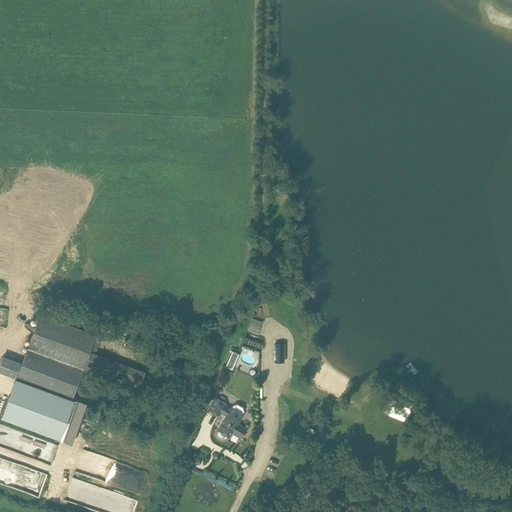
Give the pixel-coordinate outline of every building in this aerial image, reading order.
[(102,336),(40,313),(16,377),(73,398),(84,369),(139,389),(145,371),(91,351),(92,348),(97,350),(102,336)] [(248,330),(258,334),(262,321),(252,318),(248,330)] [(285,343),(275,342),(274,362),(284,362),(285,343)] [(240,353),(232,350),(225,367),(233,370),(240,353)] [(0,372),(15,378),(21,362),(2,355),(0,360),(0,372)] [(16,378),(1,418),(58,439),(73,399),(16,378)] [(215,397),(208,409),(220,416),(221,413),(225,416),(224,419),(217,429),(219,430),(217,433),(218,436),(223,439),(226,438),(228,435),(229,436),(232,431),(242,437),(247,429),(238,423),(242,415),(243,411),(243,407),(237,404),(234,405),(231,409),(226,406),(227,404),(215,397)] [(405,400),(402,408),(390,404),(386,414),(406,421),(413,403),(405,400)] [(202,459),(199,457),(194,459),(192,461),(193,464),(196,465),(201,463),(203,461),(202,459)]
